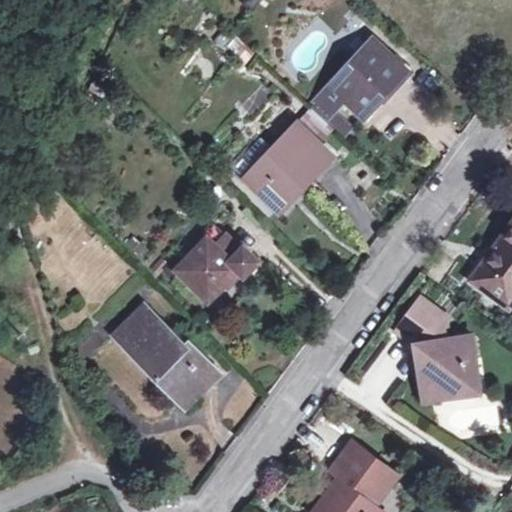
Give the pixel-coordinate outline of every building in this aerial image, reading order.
[(248,60),(253,48),(221,33),(215,45),(248,60)] [(370,40),(329,86),(342,98),(362,116),(403,70),(370,40)] [(323,120),(342,98),(329,86),(326,84),(307,104),(310,108),(323,120)] [(331,128),(323,120),(310,108),(296,122),(318,143),(331,128)] [(332,157),(318,143),(296,122),(271,149),(244,177),(274,206),(296,184),(302,188),(332,157)] [(232,166),(244,177),(271,149),(259,138),(232,166)] [(280,212),(302,188),(296,184),(274,206),(280,212)] [(511,222),(470,279),(508,307),(511,301),(511,222)] [(244,275),(257,261),(243,246),(240,249),(217,227),(176,269),(208,300),(237,269),(244,275)] [(450,320),(424,299),(398,331),(416,345),(422,350),(423,363),(418,363),(423,402),(440,400),(439,389),(469,385),(466,361),(475,360),(473,336),(445,339),(444,326),(450,320)] [(198,359),(184,345),(143,305),(113,335),(170,392),(177,386),(192,401),(219,373),(201,355),(198,359)] [(187,342),(184,345),(198,359),(201,355),(187,342)] [(479,396),(475,360),(466,361),(469,385),(439,389),(440,400),(479,396)] [(186,407),(192,401),(177,386),(170,392),(186,407)] [(371,511),(368,510),(393,475),(349,442),(328,470),(343,481),(319,511),(371,511)]
